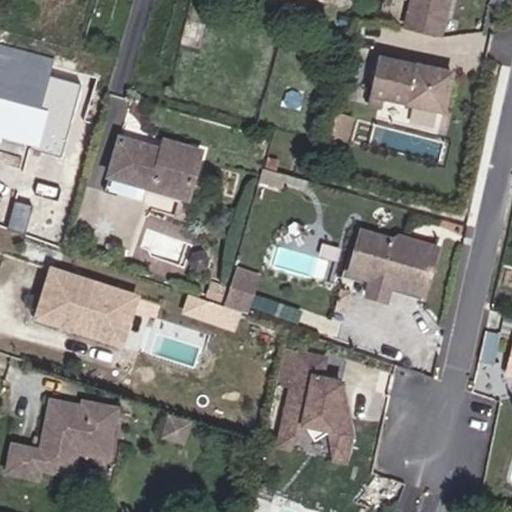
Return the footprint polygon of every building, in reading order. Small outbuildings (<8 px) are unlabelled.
[(432,34),(440,0),(404,0),(398,26),(432,34)] [(404,94),(413,56),(376,47),(368,86),(369,86),(367,95),(378,98),(380,88),(404,94)] [(0,52),(0,106),(35,120),(53,71),(0,52)] [(199,162),(163,152),(161,162),(156,160),(155,165),(149,164),(146,158),(126,153),(116,159),(108,188),(146,198),(186,208),(181,229),(186,230),(192,210),(187,209),(199,162)] [(104,204),(142,214),(146,198),(108,188),(104,204)] [(356,238),(346,280),(368,286),(394,293),(426,301),(438,255),(424,251),(423,256),(406,251),(402,245),(395,243),(389,247),(356,238)] [(255,309),(262,270),(238,266),(230,305),(255,309)] [(41,324),(56,276),(50,274),(35,323),(41,324)] [(125,329),(134,301),(56,276),(41,324),(114,347),(120,328),(125,329)] [(213,282),(208,295),(226,302),(231,288),(213,282)] [(389,310),(394,293),(368,286),(364,302),(389,310)] [(191,294),(185,314),(240,328),(246,308),(191,294)] [(483,360),(497,361),(500,332),(487,330),(483,360)] [(323,373),(297,367),(277,459),(289,462),(304,440),(329,445),(334,473),(346,476),(351,450),(339,397),(319,393),(323,373)] [(75,416),(53,410),(40,460),(12,452),(5,479),(34,486),(36,477),(68,485),(76,456),(86,458),(84,464),(105,470),(118,423),(85,414),(82,423),(74,421),(75,416)]
